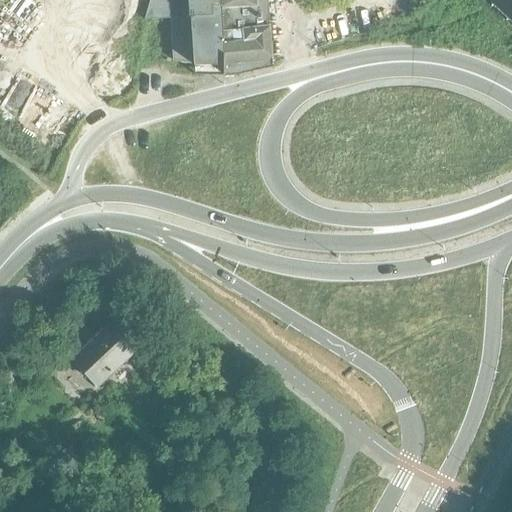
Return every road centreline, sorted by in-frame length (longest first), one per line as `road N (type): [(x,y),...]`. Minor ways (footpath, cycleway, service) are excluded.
road 1 (tertiary): [(109,223),(163,238),(218,268),(373,364),(400,390),(414,446),(384,511)]
road 2 (secondary): [(511,205),(464,224),(340,244),(166,201),(113,193),(68,201)]
road 3 (tertiary): [(511,189),(454,209),(366,222),(332,219),(282,187),(271,147),(284,109),(318,85),(377,64)]
road 4 (secondary): [(109,223),(139,222),(279,262),(341,270),(441,263),(497,247)]
road 5 (tertiary): [(377,64),(291,74),(109,124),(81,159),(68,201)]
road 6 (tertiary): [(427,511),(483,389),(497,247)]
road 7 (tertiary): [(377,64),(450,67),(511,93)]
road 8 (secondary): [(0,281),(56,231),(109,223)]
